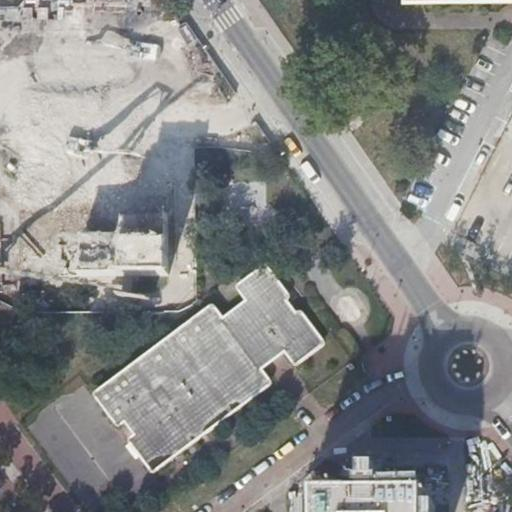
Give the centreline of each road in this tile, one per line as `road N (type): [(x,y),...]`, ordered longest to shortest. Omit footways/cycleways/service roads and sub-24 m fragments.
road 1 (residential): [(211,0),(446,335)]
road 2 (residential): [(222,511),(351,409),(433,376)]
road 3 (unknown): [(148,511),(63,395)]
